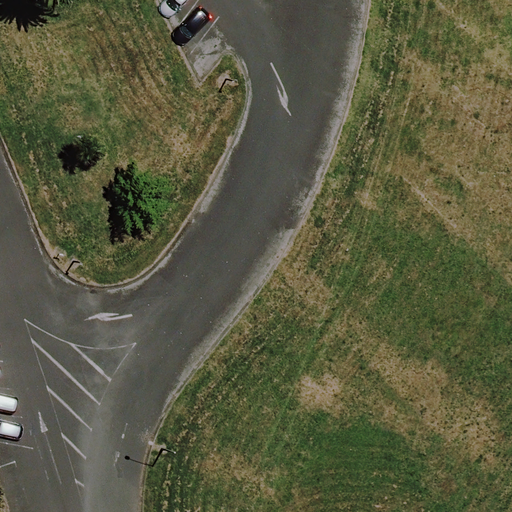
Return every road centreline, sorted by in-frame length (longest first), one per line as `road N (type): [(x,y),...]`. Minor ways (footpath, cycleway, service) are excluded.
road 1 (unclassified): [(336,0),(333,28),(265,211),(225,263)]
road 2 (unclassified): [(225,263),(154,352),(116,424),(106,511)]
road 3 (unclassified): [(225,263),(142,316),(104,315),(39,283),(0,231)]
road 4 (unclassified): [(63,511),(0,258)]
